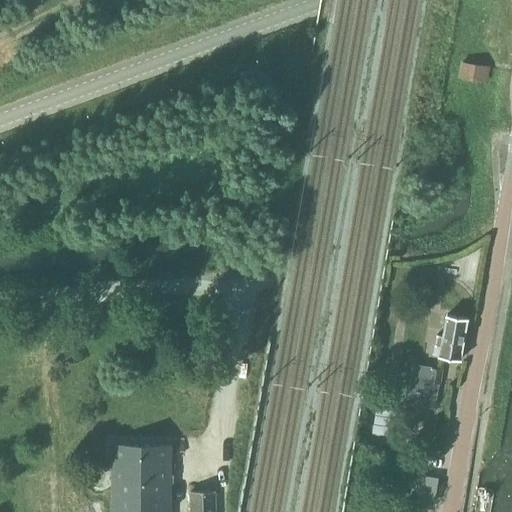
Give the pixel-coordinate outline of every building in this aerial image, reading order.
[(458,74),(487,80),(490,65),(462,59),(458,74)] [(438,335),(434,356),(460,361),(468,319),(447,315),(443,337),(438,335)] [(440,370),(420,367),(418,383),(423,383),(420,402),(432,404),(434,385),(438,385),(440,370)] [(170,511),(171,447),(112,446),(111,511),(170,511)] [(432,478),(421,476),(416,503),(431,506),(434,490),(430,489),(432,478)] [(192,490),(192,511),(217,511),(218,489),(192,490)]
